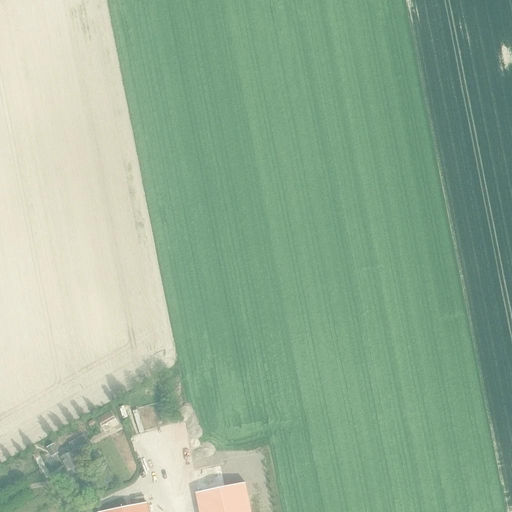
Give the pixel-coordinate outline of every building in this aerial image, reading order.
[(153,427),(143,429),(145,439),(155,436),(153,427)] [(158,430),(168,470),(179,467),(178,463),(179,463),(170,427),(158,430)] [(90,447),(88,443),(83,435),(69,444),(73,450),(61,457),(71,475),(83,468),(76,455),(90,447)] [(52,458),(59,454),(53,443),(46,447),(52,458)] [(46,467),(40,456),(34,459),(40,470),(46,467)] [(174,477),(177,489),(185,487),(182,475),(174,477)] [(251,511),(246,483),(196,493),(199,511),(251,511)] [(100,511),(148,511),(147,503),(100,511)]
